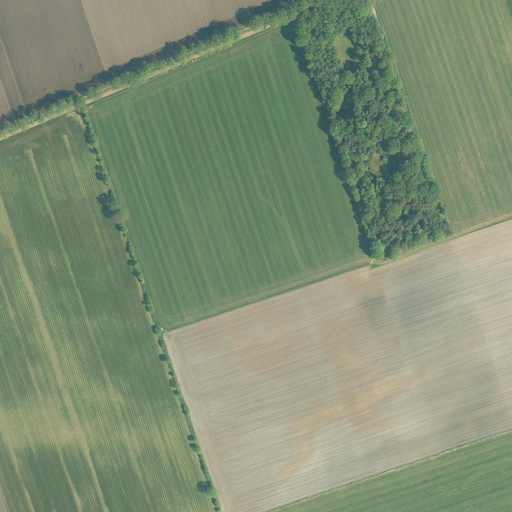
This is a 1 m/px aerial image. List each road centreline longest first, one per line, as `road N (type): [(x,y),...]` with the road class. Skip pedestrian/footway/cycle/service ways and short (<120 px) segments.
road 1 (track): [(84,102),(223,511)]
road 2 (track): [(329,0),(0,138)]
road 3 (track): [(370,0),(445,237)]
